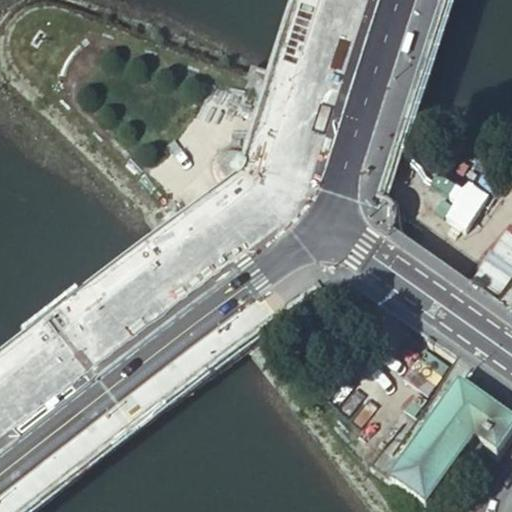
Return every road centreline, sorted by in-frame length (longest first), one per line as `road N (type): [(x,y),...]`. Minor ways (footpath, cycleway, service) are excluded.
road 1 (secondary): [(0,478),(326,223)]
road 2 (secondary): [(279,190),(221,246),(0,418)]
road 3 (secondary): [(326,223),(343,199),(402,0)]
road 4 (unclassified): [(326,223),(511,352)]
road 5 (secondary): [(342,0),(279,190)]
